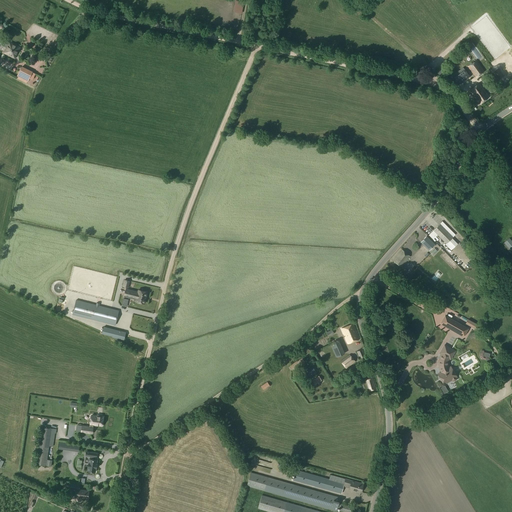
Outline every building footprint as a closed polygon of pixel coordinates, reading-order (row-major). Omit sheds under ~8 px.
[(31,27),(30,27),(30,36),(43,37),(43,28),(37,28),(37,29),(35,29),(35,24),(31,24),(31,27)] [(7,47),(4,53),(9,55),(10,54),(14,57),(17,52),(18,52),(20,47),(15,45),(15,46),(6,41),(3,46),(7,47)] [(476,60),(468,66),(475,77),(484,71),(476,60)] [(21,67),(17,76),(28,81),(32,72),(21,67)] [(469,77),(464,69),(453,77),(459,85),(469,77)] [(479,83),(469,90),(479,104),(489,96),(479,83)] [(442,222),(433,230),(446,243),(445,244),(451,250),(458,244),(452,238),(455,235),(442,222)] [(426,237),(420,242),(429,251),(435,245),(426,237)] [(402,249),(392,261),(400,267),(410,256),(402,249)] [(414,265),(418,268),(424,261),(421,258),(414,265)] [(437,270),(431,277),(435,281),(441,273),(437,270)] [(126,289),(125,293),(128,293),(135,295),(146,298),(147,292),(138,290),(138,292),(126,289)] [(128,293),(125,293),(124,296),(136,299),(135,301),(144,304),(146,298),(135,295),(128,293)] [(118,311),(99,306),(99,304),(96,303),(96,305),(76,300),(72,314),(115,325),(118,311)] [(124,325),(124,330),(133,330),(133,319),(136,319),(137,316),(132,316),(132,319),(122,318),(122,325),(124,325)] [(446,316),(441,323),(464,337),(468,329),(446,316)] [(468,319),(465,324),(477,330),(479,325),(468,319)] [(353,324),(341,329),(348,344),(359,339),(353,324)] [(119,338),(121,332),(114,330),(112,337),(119,338)] [(338,341),(331,344),(336,357),(344,354),(338,341)] [(442,372),(438,374),(440,377),(439,378),(440,379),(440,380),(441,381),(442,381),(443,381),(447,382),(456,377),(451,367),(449,368),(449,367),(448,366),(448,364),(448,363),(448,361),(448,360),(449,358),(450,359),(455,351),(445,345),(440,353),(444,355),(441,359),(439,359),(439,367),(441,367),(443,370),(442,372)] [(362,349),(357,351),(360,358),(365,356),(362,349)] [(350,355),(340,361),(346,368),(355,362),(350,355)] [(496,356),(492,359),(497,366),(501,363),(496,356)] [(297,361),(289,366),(292,370),(304,361),(302,358),(297,361)] [(312,367),(301,374),(303,378),(315,371),(312,367)] [(319,376),(310,382),(313,386),(321,380),(319,376)] [(372,378),(365,380),(368,391),(375,389),(372,378)] [(267,382),(260,386),(263,390),(270,385),(267,382)] [(89,427),(82,426),(81,432),(92,433),(93,427),(92,427),(93,424),(102,425),(103,417),(101,417),(101,415),(97,415),(97,416),(91,415),(89,427)] [(40,427),(35,464),(51,466),(52,460),(47,459),(51,428),(40,427)] [(58,449),(71,450),(72,443),(59,442),(58,449)] [(96,464),(97,460),(95,460),(95,457),(96,457),(97,453),(90,452),(89,456),(90,456),(89,459),(88,463),(88,467),(87,471),(89,471),(93,472),(95,472),(96,468),(97,464),(96,464)] [(283,460),(279,465),(280,471),(286,472),(290,468),(293,469),(295,464),(283,460)] [(296,470),(293,480),(341,494),(343,485),(345,479),(345,478),(336,476),(331,474),(329,479),(296,470)] [(251,472),(247,486),(264,491),(268,477),(251,472)] [(268,477),(264,491),(336,511),(337,510),(338,503),(340,498),(268,477)] [(345,479),(343,485),(349,487),(349,489),(361,492),(363,484),(351,481),(345,479)] [(70,489),(76,490),(74,497),(87,499),(89,491),(88,491),(88,490),(86,490),(85,491),(78,489),(79,484),(71,483),(70,489)] [(270,511),(320,511),(287,502),(261,495),(258,509),(270,511)] [(338,503),(337,510),(344,511),(350,511),(352,507),(338,503)]
